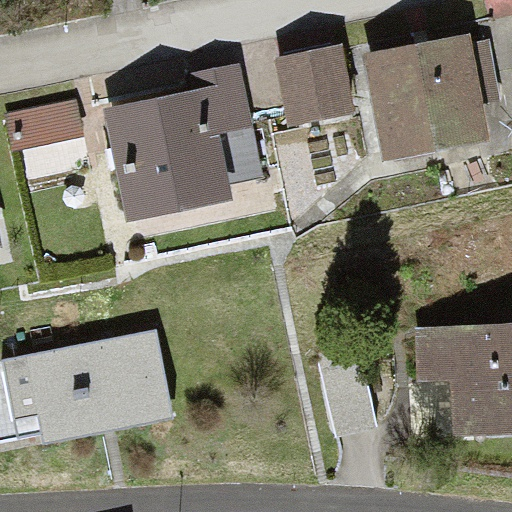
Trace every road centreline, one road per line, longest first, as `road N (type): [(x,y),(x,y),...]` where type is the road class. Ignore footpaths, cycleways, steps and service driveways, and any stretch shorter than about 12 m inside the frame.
road 1 (residential): [(401,511),(147,504),(35,511)]
road 2 (residential): [(0,64),(319,0)]
